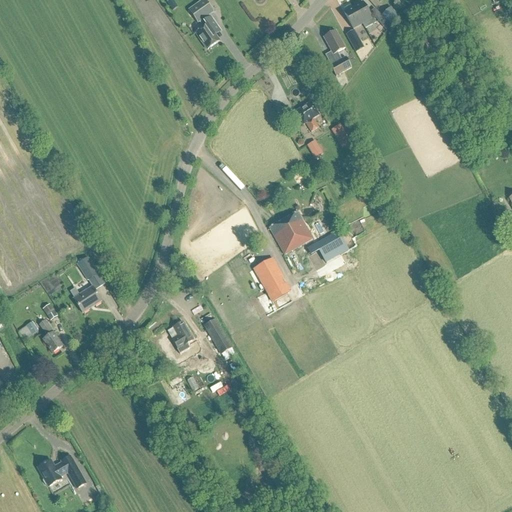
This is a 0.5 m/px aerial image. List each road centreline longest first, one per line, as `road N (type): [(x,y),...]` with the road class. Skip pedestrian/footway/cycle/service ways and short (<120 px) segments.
road 1 (unclassified): [(0,438),(139,318),(203,125),(325,0)]
road 2 (track): [(135,321),(61,198)]
road 3 (track): [(455,0),(511,116)]
